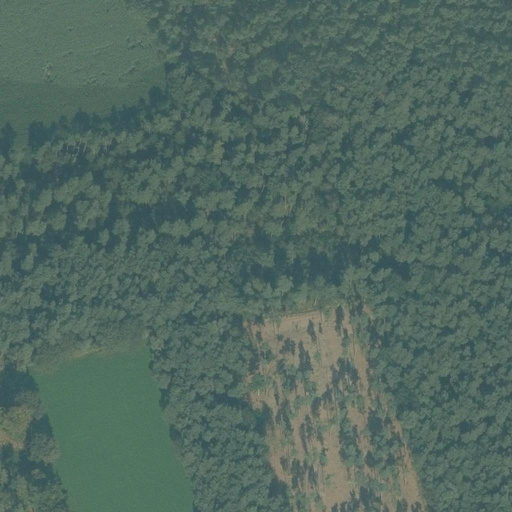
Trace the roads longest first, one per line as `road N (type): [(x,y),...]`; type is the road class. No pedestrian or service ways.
road 1 (track): [(291,152),(228,159),(201,178),(220,323),(275,511)]
road 2 (track): [(511,159),(444,131),(291,152)]
road 3 (track): [(201,178),(0,221)]
road 4 (track): [(349,143),(314,0)]
